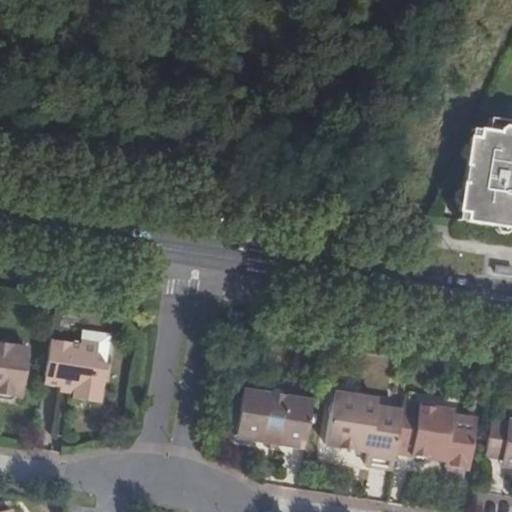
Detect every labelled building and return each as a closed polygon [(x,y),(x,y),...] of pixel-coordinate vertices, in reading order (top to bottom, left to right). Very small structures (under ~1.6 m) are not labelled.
[(316,110),(332,78),(311,77),(307,45),(285,11),(261,21),(216,19),(205,0),(166,0),(201,53),(268,62),(271,108),(316,110)] [(470,131),(458,219),(511,227),(511,129),(510,129),(511,122),(491,120),(488,133),(470,131)] [(80,332),(78,344),(97,347),(95,365),(106,366),(110,337),(80,332)] [(78,344),(50,339),(43,384),(59,387),(73,390),(70,403),(99,408),(106,366),(95,365),(97,347),(78,344)] [(0,394),(20,397),(27,351),(9,348),(5,342),(0,340),(0,394)] [(57,401),(70,403),(73,390),(59,387),(57,401)] [(277,442),(305,447),(312,401),(291,397),(290,393),(288,390),(284,389),(281,388),(277,388),(274,389),(271,391),(269,394),(243,389),(236,435),(262,439),(263,435),(265,435),(276,437),(278,438),(277,442)] [(366,464),(393,468),(395,454),(401,412),(378,408),(378,402),(358,398),(355,394),(352,392),(347,391),(343,393),(340,395),(334,394),(326,443),(368,450),(366,464)] [(451,410),(402,402),(401,412),(395,454),(445,461),(444,466),(469,470),(477,420),(451,416),(451,410)] [(508,423),(490,420),(485,456),(503,459),(511,459),(511,420),(508,420),(508,423)] [(275,445),(276,437),(265,435),(263,443),(275,445)]
